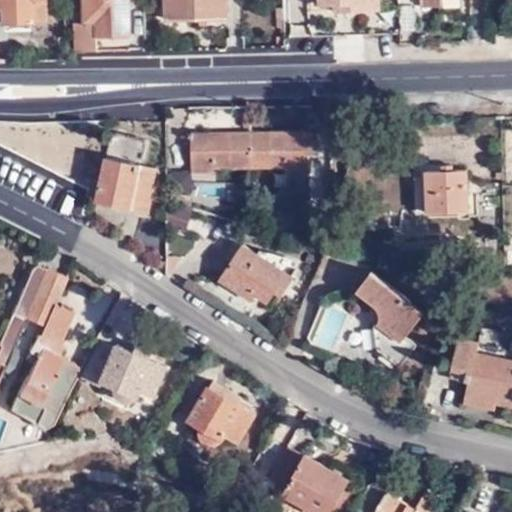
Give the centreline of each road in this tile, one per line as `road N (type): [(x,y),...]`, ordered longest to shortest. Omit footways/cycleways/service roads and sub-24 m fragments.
road 1 (residential): [(0,205),(366,417),(511,455)]
road 2 (secondary): [(511,75),(0,87)]
